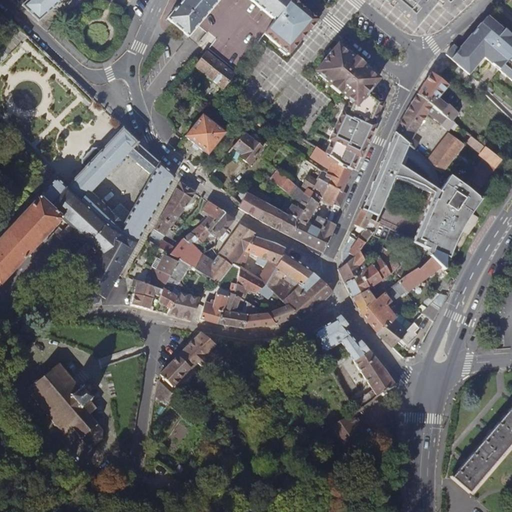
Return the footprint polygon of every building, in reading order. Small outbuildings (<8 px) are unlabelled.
[(55,7),(62,0),(27,0),(26,2),(35,11),(38,12),(43,12),(49,9),(51,11),(55,7)] [(289,55),(318,20),(292,0),(183,0),(167,19),(188,37),(219,0),(249,0),(275,21),(265,34),(289,55)] [(387,0),(417,24),(436,1),(449,11),(460,0),(387,0)] [(39,22),(51,11),(49,9),(43,12),(38,12),(35,11),(26,2),(22,6),(39,22)] [(511,38),(486,17),(459,49),(456,47),(447,57),(468,74),(483,57),(511,82),(511,38)] [(10,40),(0,50),(0,64),(18,47),(15,44),(10,40)] [(369,90),(379,79),(361,65),(349,55),(338,46),(316,71),(321,75),(339,91),(351,100),(345,113),(342,112),(341,114),(352,121),(371,94),(368,92),(369,90)] [(234,73),(206,52),(194,67),(222,89),(234,73)] [(427,79),(416,95),(431,107),(446,118),(450,121),(457,114),(453,110),(446,104),(445,106),(435,99),(442,92),(445,88),(447,86),(431,74),(427,79)] [(357,124),(370,132),(373,125),(384,102),(375,95),(373,97),(371,94),(352,121),(357,124)] [(410,106),(404,115),(419,126),(427,114),(428,112),(431,107),(416,95),(410,106)] [(467,101),(464,99),(453,110),(457,114),(459,112),(468,103),(467,101)] [(446,118),(431,107),(428,112),(427,114),(441,124),(446,118)] [(357,124),(352,121),(341,114),(330,141),(331,142),(326,155),(343,167),(351,171),(370,132),(357,124)] [(399,123),(394,132),(407,144),(419,126),(404,115),(399,123)] [(187,135),(185,137),(208,155),(224,133),(202,116),(187,135)] [(450,121),(446,118),(441,124),(440,125),(448,131),(450,129),(454,124),(450,121)] [(82,160),(82,164),(86,168),(70,184),(66,187),(56,178),(38,198),(39,198),(61,218),(61,219),(98,253),(90,267),(80,286),(89,293),(83,301),(90,305),(96,300),(102,305),(103,305),(128,258),(137,242),(166,190),(174,177),(158,164),(144,152),(141,148),(137,145),(136,144),(137,143),(122,129),(100,152),(96,149),(93,149),(82,160)] [(354,172),(358,164),(372,133),(370,132),(351,171),(354,172)] [(431,251),(448,258),(451,251),(456,238),(462,226),(469,214),(477,203),(479,199),(475,196),(469,191),(467,189),(465,187),(450,176),(440,190),(399,165),(404,153),(408,144),(407,144),(394,132),(388,147),(388,149),(373,183),(364,203),(362,210),(369,214),(378,217),(380,212),(387,193),(394,177),(406,180),(423,187),(433,194),(412,243),(428,250),(430,246),(433,247),(431,251)] [(243,134),(232,148),(242,156),(240,158),(248,165),(261,149),(243,134)] [(441,142),(456,154),(463,145),(447,134),(441,142)] [(427,160),(436,167),(443,172),(456,154),(441,142),(427,160)] [(484,148),(480,145),(476,150),(480,153),(484,148)] [(342,192),(351,171),(343,167),(326,155),(315,148),(310,158),(328,170),(326,175),(321,172),(316,180),(339,191),(338,192),(342,193),(342,192)] [(485,159),(489,161),(496,167),(501,161),(496,156),(489,152),(484,148),(480,153),(479,154),(485,159)] [(265,162),(267,163),(275,154),(267,149),(264,154),(262,158),(265,162)] [(311,165),(308,162),(305,160),(304,160),(300,166),(307,171),(311,165)] [(481,188),(496,167),(489,161),(473,183),(475,184),(481,188)] [(53,175),(41,164),(30,175),(42,187),(53,175)] [(316,180),(321,172),(316,168),(310,177),(316,180)] [(279,172),(277,171),(271,181),(288,196),(296,187),(279,172)] [(339,191),(316,180),(310,177),(307,175),(302,187),(307,190),(310,192),(309,195),(320,200),(332,207),(334,203),(338,192),(339,191)] [(168,203),(159,219),(170,226),(171,227),(180,214),(195,192),(193,191),(179,183),(171,198),(169,200),(168,203)] [(475,196),(481,188),(475,184),(469,191),(475,196)] [(244,193),(246,194),(258,200),(262,194),(248,186),(244,193)] [(309,199),(304,194),(300,190),(294,200),(305,206),(309,199)] [(303,211),(297,222),(305,226),(306,224),(320,200),(309,195),(310,192),(307,190),(304,194),(309,199),(305,206),(303,211)] [(346,194),(342,192),(342,193),(338,192),(334,203),(332,207),(330,211),(337,215),(346,194)] [(238,209),(256,219),(265,204),(258,200),(246,194),(240,205),(238,209)] [(258,200),(265,204),(268,198),(262,194),(258,200)] [(0,238),(0,284),(59,221),(61,219),(61,218),(39,198),(38,198),(28,208),(0,238)] [(227,215),(208,202),(202,212),(204,213),(203,216),(206,218),(200,225),(196,229),(190,233),(183,238),(181,239),(192,245),(194,243),(198,244),(201,244),(207,237),(210,240),(216,238),(221,236),(234,221),(227,215)] [(278,232),(289,237),(297,222),(303,211),(290,204),(283,214),(265,204),(256,219),(263,223),(278,232)] [(360,210),(353,226),(364,230),(365,229),(372,233),(373,232),(377,225),(365,219),(369,214),(362,210),(360,210)] [(336,225),(333,224),(329,222),(317,217),(313,225),(313,228),(306,224),(305,226),(297,222),(289,237),(322,254),(336,225)] [(159,219),(153,230),(157,232),(164,236),(164,237),(169,229),(170,226),(159,219)] [(256,234),(239,224),(221,250),(213,262),(210,260),(206,258),(202,255),(194,269),(197,271),(210,278),(215,281),(217,283),(221,279),(233,264),(232,263),(243,251),(245,252),(254,238),(256,234)] [(364,244),(372,233),(365,229),(364,230),(358,239),(364,244)] [(157,247),(164,236),(157,232),(151,243),(157,247)] [(157,247),(171,256),(170,254),(174,249),(172,247),(176,241),(171,237),(164,237),(164,236),(157,247)] [(342,251),(342,268),(352,258),(348,254),(358,239),(349,236),(342,251)] [(274,244),(254,238),(245,252),(248,254),(257,258),(268,262),(277,265),(284,254),(286,250),(274,244)] [(187,265),(194,269),(202,255),(192,245),(181,239),(181,240),(177,245),(174,249),(170,254),(171,256),(179,260),(187,265)] [(352,258),(358,253),(358,251),(364,244),(358,239),(348,254),(352,258)] [(398,252),(389,246),(386,251),(391,256),(398,252)] [(430,246),(428,250),(427,254),(431,258),(441,268),(444,271),(446,264),(448,258),(431,251),(433,247),(430,246)] [(233,264),(239,268),(244,263),(248,254),(245,252),(243,251),(232,263),(233,264)] [(386,251),(381,258),(371,265),(381,281),(390,275),(384,267),(393,258),(391,256),(386,251)] [(338,271),(339,273),(360,255),(358,253),(352,258),(342,268),(338,271)] [(311,272),(284,254),(277,265),(265,285),(272,292),(278,281),(280,279),(274,276),(278,270),(283,274),(300,285),(311,272)] [(177,263),(169,258),(164,255),(155,269),(169,277),(172,271),(177,263)] [(339,273),(344,284),(361,275),(366,270),(361,261),(362,260),(360,255),(339,273)] [(255,264),(265,268),(268,262),(257,258),(255,264)] [(384,267),(390,275),(396,269),(398,264),(393,258),(384,267)] [(431,258),(428,261),(418,271),(416,270),(415,271),(401,279),(398,282),(407,291),(429,275),(431,278),(434,275),(433,273),(441,268),(431,258)] [(177,263),(172,271),(181,275),(185,268),(187,265),(179,260),(177,263)] [(265,285),(277,265),(268,262),(265,268),(261,276),(258,281),(265,285)] [(235,287),(236,283),(239,268),(233,264),(221,279),(230,286),(235,287)] [(194,269),(187,265),(185,268),(195,274),(197,271),(194,269)] [(344,284),(348,292),(361,287),(364,285),(368,290),(381,281),(371,265),(366,270),(361,275),(344,284)] [(415,271),(407,265),(398,275),(401,279),(415,271)] [(165,284),(169,277),(155,269),(150,266),(146,274),(153,277),(149,286),(153,287),(161,290),(165,284)] [(236,283),(248,290),(250,291),(255,294),(257,292),(265,285),(258,281),(255,279),(239,268),(236,283)] [(280,279),(283,274),(278,270),(274,276),(280,279)] [(172,271),(169,277),(165,284),(173,288),(175,288),(177,284),(178,283),(176,282),(181,275),(172,271)] [(332,293),(311,272),(300,285),(291,294),(290,295),(282,302),(287,306),(298,317),(300,320),(310,312),(323,302),(332,293)] [(135,288),(134,294),(152,299),(153,295),(151,294),(153,287),(149,286),(137,281),(132,281),(131,287),(135,288)] [(272,292),(279,299),(282,302),(290,295),(291,294),(278,281),(272,292)] [(398,282),(391,288),(398,297),(404,293),(407,291),(398,282)] [(248,290),(236,283),(235,287),(233,295),(240,299),(243,301),(246,294),(248,290)] [(173,288),(165,284),(161,290),(166,292),(170,294),(171,292),(173,288)] [(177,296),(175,298),(178,300),(180,298),(183,293),(177,284),(175,288),(178,290),(179,293),(177,296)] [(265,285),(257,292),(266,299),(269,296),(272,292),(265,285)] [(348,292),(351,298),(367,291),(368,290),(364,285),(361,287),(348,292)] [(170,308),(175,298),(170,294),(166,292),(161,290),(153,287),(151,294),(153,295),(159,296),(158,302),(169,309),(170,308)] [(391,288),(383,293),(391,303),(398,297),(391,288)] [(227,298),(229,294),(219,290),(216,294),(215,295),(227,298)] [(355,307),(371,295),(367,291),(351,298),(355,307)] [(279,299),(272,292),(269,296),(276,302),(279,299)] [(362,315),(377,334),(387,324),(389,325),(391,323),(395,318),(385,307),(391,303),(383,293),(381,295),(374,300),(360,312),(362,315)] [(131,305),(148,310),(149,307),(152,299),(134,294),(131,305)] [(240,299),(233,295),(229,294),(227,298),(222,310),(221,312),(233,314),(240,299)] [(200,320),(216,324),(221,312),(222,310),(227,298),(215,295),(212,307),(204,304),(204,307),(203,307),(200,320)] [(355,307),(360,312),(374,300),(371,295),(355,307)] [(440,308),(447,296),(440,295),(433,302),(440,308)] [(190,321),(193,319),(193,311),(191,310),(189,308),(190,306),(180,298),(178,300),(175,298),(170,308),(169,309),(167,315),(168,315),(190,321)] [(254,306),(247,302),(244,316),(251,316),(254,306)] [(275,325),(298,317),(287,306),(266,314),(275,325)] [(243,329),(244,329),(244,317),(244,316),(233,314),(221,312),(216,324),(217,325),(243,329)] [(258,327),(275,325),(266,314),(258,315),(251,316),(244,316),(244,317),(244,329),(258,327)] [(391,323),(405,332),(406,331),(411,326),(397,316),(395,318),(391,323)] [(314,332),(313,332),(323,352),(340,345),(376,396),(377,396),(386,391),(394,387),(396,386),(385,370),(376,359),(368,349),(366,350),(358,341),(339,317),(314,332)] [(378,334),(391,347),(399,339),(405,332),(391,323),(389,325),(387,324),(377,334),(378,334)] [(406,331),(405,332),(399,339),(409,348),(416,341),(406,331)] [(190,343),(178,356),(191,368),(191,369),(198,363),(210,350),(214,345),(214,344),(207,338),(201,332),(190,343)] [(263,340),(265,350),(275,348),(280,347),(280,346),(278,337),(263,339),(263,340)] [(216,357),(210,350),(198,363),(204,370),(216,357)] [(191,368),(178,356),(160,374),(160,375),(173,387),(191,368)] [(95,423),(88,415),(96,409),(90,401),(91,400),(89,399),(91,397),(89,396),(87,396),(86,394),(88,392),(89,388),(87,386),(83,386),(81,387),(79,386),(78,387),(71,379),(73,378),(71,376),(70,377),(59,366),(61,364),(60,363),(59,364),(57,362),(56,363),(57,364),(50,369),(49,368),(48,369),(49,371),(35,381),(34,380),(32,381),(33,383),(26,389),(37,403),(37,404),(38,405),(39,404),(48,415),(47,417),(48,418),(50,418),(55,424),(54,424),(56,426),(56,425),(64,435),(73,428),(79,436),(78,437),(79,439),(81,438),(85,443),(85,444),(86,445),(87,444),(94,444),(94,445),(95,445),(95,444),(100,439),(101,440),(101,439),(101,438),(101,431),(102,431),(102,430),(101,430),(96,424),(97,423),(96,422),(95,423)] [(156,387),(154,396),(166,406),(170,401),(175,396),(158,379),(156,387)] [(511,442),(511,404),(450,478),(469,493),(511,442)] [(354,416),(338,427),(355,452),(372,441),(354,416)]
